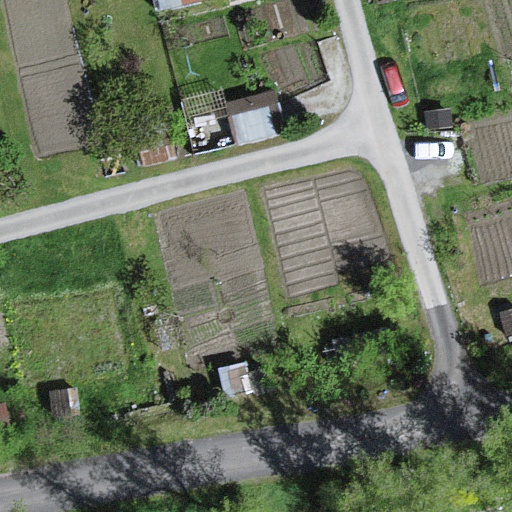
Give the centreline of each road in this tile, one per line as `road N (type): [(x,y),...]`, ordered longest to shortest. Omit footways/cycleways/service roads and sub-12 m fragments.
road 1 (track): [(511,425),(22,511)]
road 2 (track): [(345,0),(468,432)]
road 3 (track): [(384,138),(0,242)]
